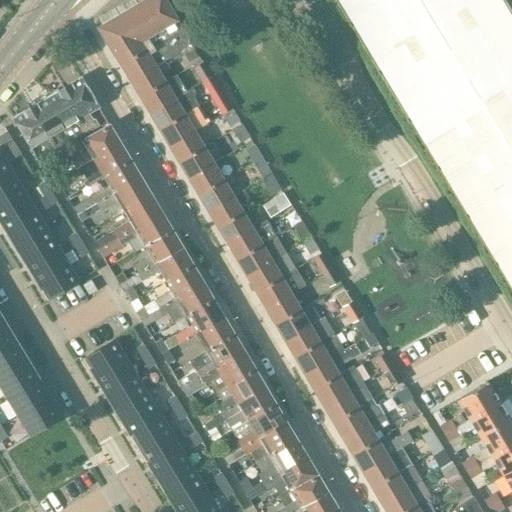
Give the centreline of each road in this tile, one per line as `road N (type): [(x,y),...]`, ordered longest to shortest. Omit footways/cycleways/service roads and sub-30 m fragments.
road 1 (residential): [(55,3),(362,511)]
road 2 (residential): [(511,335),(383,134),(313,0)]
road 3 (residential): [(0,269),(143,511)]
